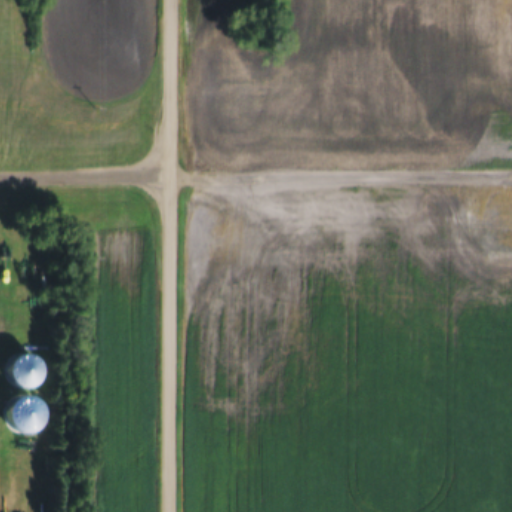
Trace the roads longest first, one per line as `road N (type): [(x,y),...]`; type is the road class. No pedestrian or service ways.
road 1 (residential): [(164,511),(165,0)]
road 2 (track): [(165,175),(511,171)]
